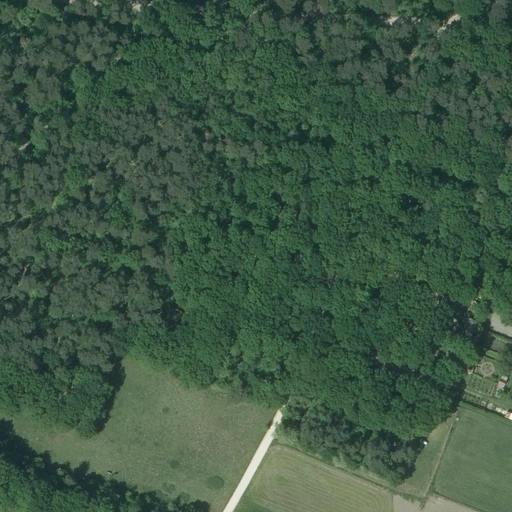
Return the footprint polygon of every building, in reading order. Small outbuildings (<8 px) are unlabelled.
[(406,269),(402,278),(414,285),(434,294),(439,284),(406,269)] [(402,310),(414,285),(402,278),(389,304),(402,310)] [(456,293),(451,304),(460,308),(466,293),(458,289),(456,293)] [(482,301),(486,295),(477,291),(474,298),(477,299),(480,300),(482,301)] [(187,301),(172,294),(170,299),(185,307),(187,301)] [(475,312),(479,304),(472,301),(468,309),(475,312)] [(173,335),(182,313),(169,308),(160,329),(173,335)] [(479,324),(468,319),(458,339),(468,345),(479,324)] [(422,328),(405,321),(401,333),(405,334),(414,337),(417,338),(422,328)] [(224,322),(220,327),(231,335),(235,330),(224,322)] [(421,348),(438,356),(439,356),(443,347),(445,343),(446,341),(427,333),(421,348)] [(413,338),(405,334),(403,339),(411,343),(413,338)] [(435,363),(461,374),(467,361),(459,358),(462,352),(451,348),(446,359),(439,356),(438,356),(435,363)] [(243,359),(238,357),(233,368),(238,370),(243,359)]
